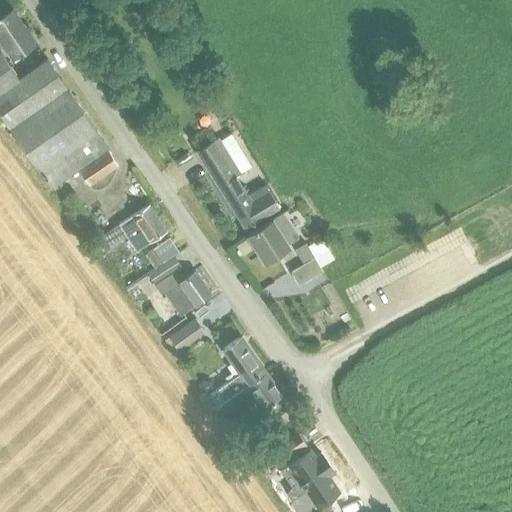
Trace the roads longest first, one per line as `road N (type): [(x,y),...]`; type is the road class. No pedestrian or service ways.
road 1 (unclassified): [(32,0),(298,381)]
road 2 (unclassified): [(388,511),(298,381)]
